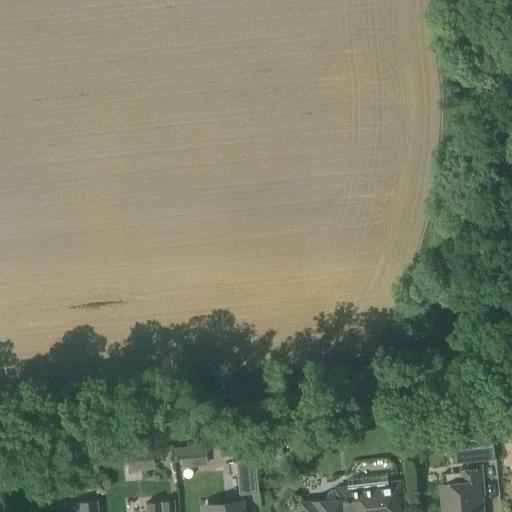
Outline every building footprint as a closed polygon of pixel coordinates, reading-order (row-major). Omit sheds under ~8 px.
[(493,436),(511,434),(511,421),(492,423),(493,436)] [(492,435),(451,439),(453,464),(495,460),(492,435)] [(280,441),(252,444),(254,460),(254,462),(282,459),(280,441)] [(174,462),(199,460),(197,446),(172,449),(174,462)] [(128,472),(153,470),(151,449),(126,451),(128,472)] [(241,496),(258,494),(254,462),(254,460),(237,462),(241,496)] [(58,480),(76,478),(75,465),(56,467),(58,480)] [(443,511),(485,511),(484,497),(486,497),(483,467),(459,470),(461,485),(441,487),(443,511)] [(388,485),(387,477),(348,481),(349,489),(331,491),(327,498),(327,502),(303,505),(304,511),(402,511),(402,508),(400,509),(399,502),(402,502),(400,484),(388,485)] [(97,511),(96,501),(68,504),(68,511),(97,511)] [(174,511),(173,502),(144,505),(144,511),(174,511)] [(202,511),(242,511),(241,503),(202,507),(202,511)]
